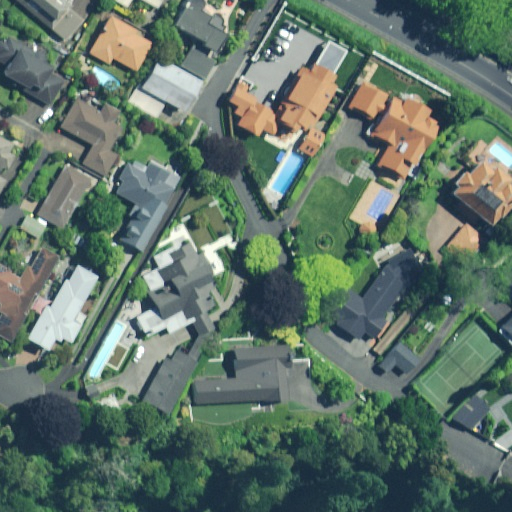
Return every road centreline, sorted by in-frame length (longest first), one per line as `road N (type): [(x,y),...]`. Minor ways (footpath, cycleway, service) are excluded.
road 1 (residential): [(268,0),(218,93),(216,114),(256,221),(329,341),(422,426),(486,463)]
road 2 (secondary): [(349,0),(511,95)]
